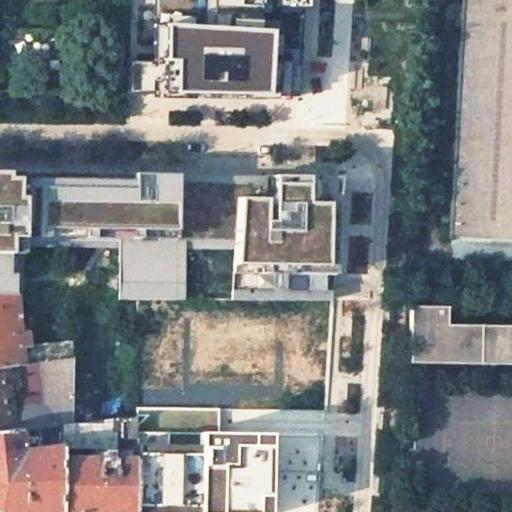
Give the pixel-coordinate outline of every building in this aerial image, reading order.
[(305,20),(306,0),(209,0),(210,9),(145,8),(142,92),(269,92),(271,17),(305,20)] [(511,0),(460,0),(448,239),(511,242),(511,0)] [(333,280),(338,176),(221,175),(0,171),(0,295),(15,295),(34,297),(71,297),(137,296),(332,302),(333,280)] [(15,295),(0,295),(0,366),(1,367),(40,362),(72,358),(72,340),(26,345),(25,332),(19,332),(15,295)] [(71,297),(34,297),(33,313),(71,313),(71,297)] [(448,306),(410,306),(409,363),(511,364),(511,324),(456,324),(456,308),(448,308),(448,306)] [(0,431),(60,425),(72,424),(72,358),(40,362),(45,411),(4,415),(1,367),(0,366),(0,431)] [(134,511),(135,427),(136,415),(72,424),(60,425),(59,511),(134,511)] [(0,511),(59,511),(60,425),(0,431),(0,511)] [(319,511),(321,429),(135,427),(134,511),(319,511)]
